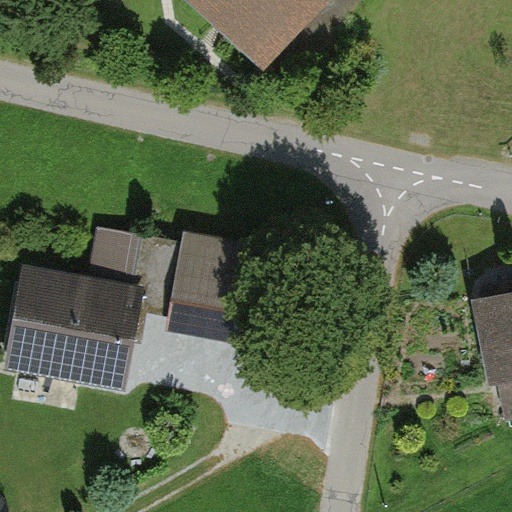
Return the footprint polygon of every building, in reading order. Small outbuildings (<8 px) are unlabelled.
[(182,0),(259,63),(311,0),(182,0)] [(183,242),(106,228),(96,286),(132,291),(130,305),(169,312),(183,242)] [(169,312),(167,320),(271,341),(290,249),(186,228),(183,242),(169,312)] [(96,286),(14,273),(1,359),(119,377),(130,305),(132,291),(96,286)] [(511,293),(462,300),(472,372),(511,366),(511,293)]
